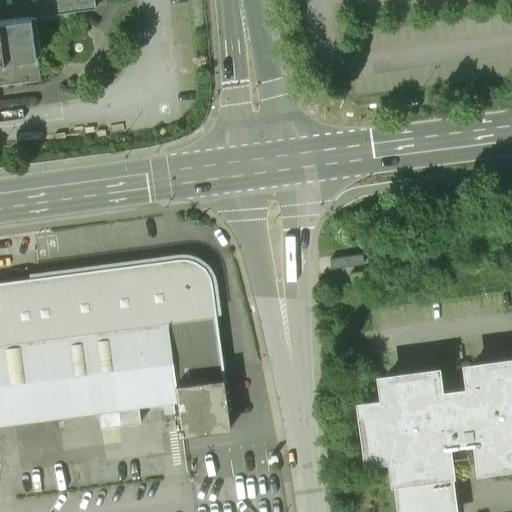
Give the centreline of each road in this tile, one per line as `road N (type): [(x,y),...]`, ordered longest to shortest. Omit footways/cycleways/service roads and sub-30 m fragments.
road 1 (tertiary): [(313,511),(274,212)]
road 2 (secondary): [(0,203),(267,165)]
road 3 (secondary): [(267,165),(511,134)]
road 4 (tertiary): [(267,165),(239,0)]
